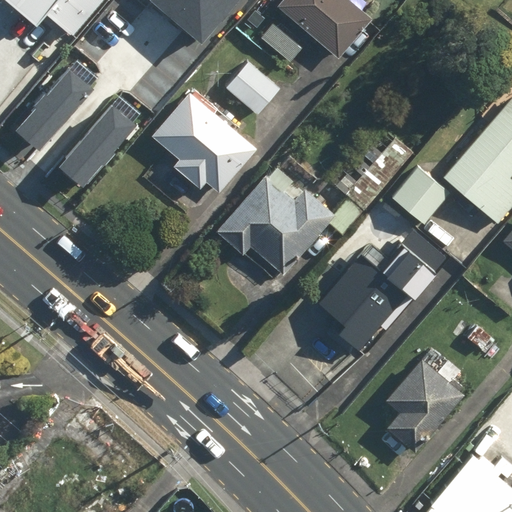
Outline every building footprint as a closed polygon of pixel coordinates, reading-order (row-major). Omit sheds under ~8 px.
[(48,15),(73,37),(104,0),(4,0),(37,27),(48,15)] [(150,0),(150,1),(202,45),(240,0),(150,0)] [(369,18),(347,0),(278,0),(275,5),(337,56),(369,18)] [(301,47),(270,19),(257,33),(289,61),(301,47)] [(279,86),(248,60),(226,87),(257,112),(279,86)] [(16,130),(40,151),(94,90),(70,69),(16,130)] [(149,131),(177,158),(170,165),(197,190),(204,182),(214,192),(254,150),(220,118),(224,114),(192,85),(187,90),(149,131)] [(511,92),(440,174),(480,208),(496,222),(511,203),(511,178),(508,175),(511,170),(511,92)] [(60,167),(83,187),(137,124),(113,104),(60,167)] [(339,233),(361,211),(414,150),(385,127),(336,185),(345,195),(328,212),(307,191),(316,182),(289,154),(213,228),(239,254),(249,245),(278,275),(330,224),(339,233)] [(449,190),(418,165),(391,197),(423,223),(449,190)] [(511,226),(502,239),(511,248),(511,226)] [(361,353),(414,282),(426,266),(392,240),(380,256),(365,276),(346,261),(315,303),(340,322),(333,331),(361,353)] [(459,394),(448,384),(461,369),(447,357),(434,372),(419,359),(384,399),(394,408),(381,423),(411,449),(418,456),(440,431),(433,424),(459,394)] [(116,511),(130,496),(56,435),(0,504),(0,511),(1,511),(116,511)] [(508,511),(511,508),(511,488),(471,454),(427,505),(432,511),(508,511)]
